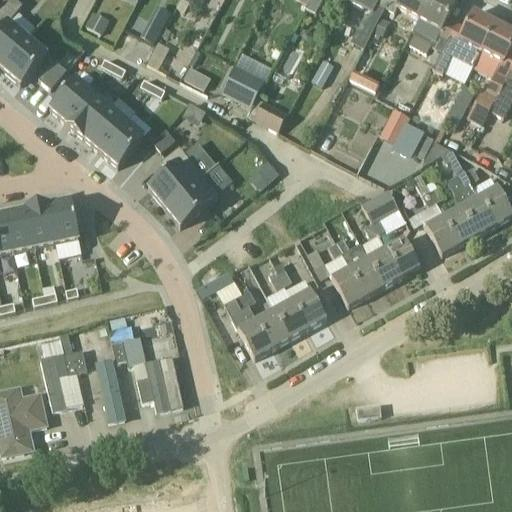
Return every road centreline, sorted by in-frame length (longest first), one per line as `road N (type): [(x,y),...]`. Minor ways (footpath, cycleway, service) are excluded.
road 1 (unclassified): [(212,441),(511,269)]
road 2 (residential): [(72,170),(151,243),(174,280),(212,441)]
road 3 (unknown): [(79,0),(66,27),(74,42),(309,164)]
road 4 (unclassified): [(0,492),(212,441)]
road 5 (unknown): [(174,280),(202,268),(293,191),(309,164)]
